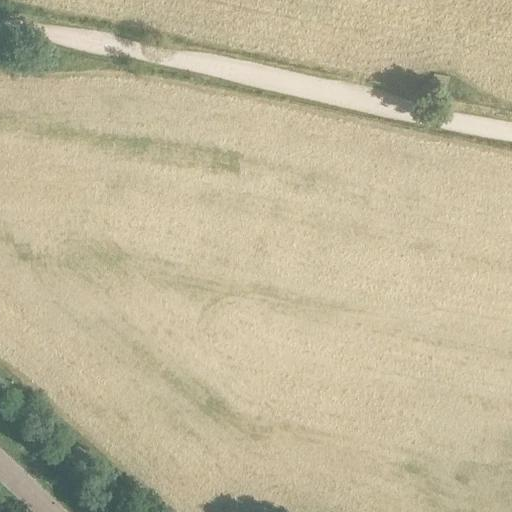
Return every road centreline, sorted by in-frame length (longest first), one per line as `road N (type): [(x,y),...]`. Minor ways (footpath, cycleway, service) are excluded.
road 1 (track): [(0,23),(511,132)]
road 2 (unknown): [(125,511),(0,395)]
